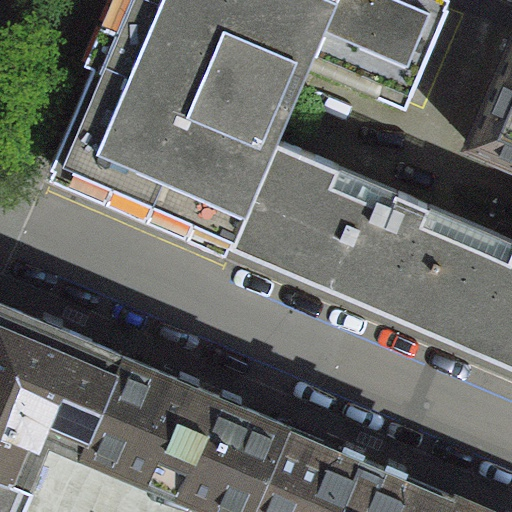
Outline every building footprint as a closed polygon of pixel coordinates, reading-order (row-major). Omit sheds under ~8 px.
[(71,123),(48,179),(228,254),(274,145),(306,69),(404,110),(449,3),(440,0),(113,0),(82,74),(90,78),(71,123)] [(455,154),(511,177),(511,34),(506,32),(455,154)] [(511,244),(274,145),(228,254),(364,311),(511,372),(511,244)] [(80,431),(123,331),(1,279),(0,280),(0,450),(26,462),(46,417),(80,431)] [(80,431),(252,504),(295,404),(211,368),(123,331),(80,431)] [(252,504),(270,511),(449,511),(465,477),(376,439),(295,404),(252,504)] [(11,511),(32,464),(26,462),(0,450),(0,511),(11,511)] [(511,511),(511,496),(465,477),(449,511),(511,511)]
